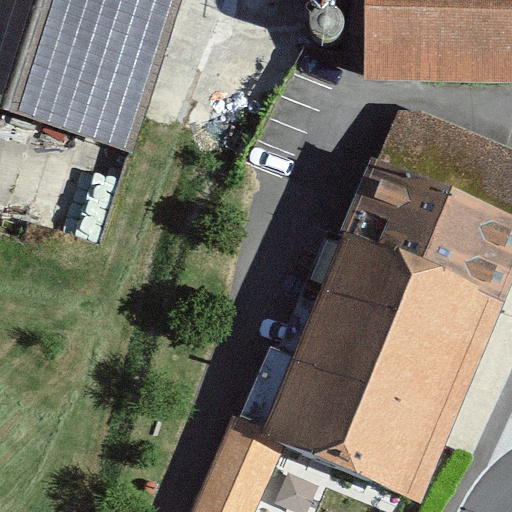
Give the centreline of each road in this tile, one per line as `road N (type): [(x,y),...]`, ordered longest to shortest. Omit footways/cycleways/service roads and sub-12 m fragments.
road 1 (residential): [(511,140),(374,126),(335,138),(253,342)]
road 2 (residential): [(179,511),(234,370),(253,342)]
